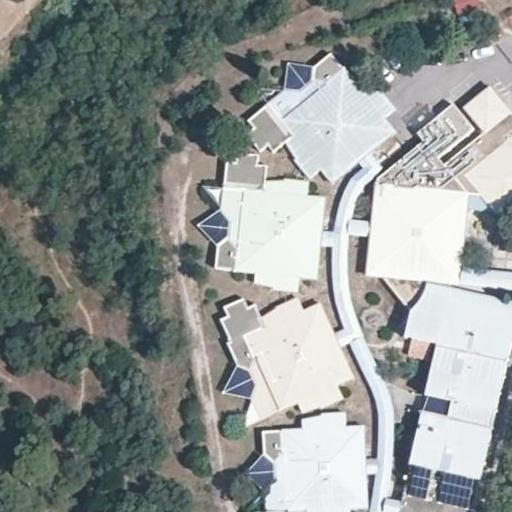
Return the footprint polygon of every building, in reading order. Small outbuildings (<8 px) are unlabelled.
[(453,0),(459,17),(484,9),(480,0),(453,0)] [(398,131),(389,119),(388,119),(388,118),(389,117),(399,109),(387,92),(386,94),(371,80),(364,86),(349,68),(333,82),(318,80),(305,91),(304,104),(286,118),(300,137),(292,143),(303,160),(301,162),(312,176),(324,168),(335,181),(352,167),(350,165),(380,142),(382,144),(398,131)] [(452,285),(457,286),(459,268),(469,195),(484,197),(504,222),(511,216),(511,108),(504,99),(481,97),(467,107),(488,133),(448,165),(427,141),(380,177),(377,203),(393,205),(384,277),(411,311),(405,339),(437,347),(450,296),(452,285)] [(315,252),(319,217),(323,217),(325,195),(308,193),(310,180),(286,177),(286,179),(263,179),(263,187),(245,185),(242,208),(231,213),(231,214),(229,231),(238,241),(236,265),(253,269),(251,275),(273,282),(273,283),(273,284),(274,284),(275,285),(295,287),(297,274),(298,274),(298,273),(299,273),(300,273),(316,274),(319,253),(315,252)] [(367,275),(384,277),(393,205),(377,203),(367,275)] [(351,221),(349,234),(368,237),(370,223),(351,221)] [(457,286),(511,292),(511,274),(459,268),(457,286)] [(438,470),(482,479),(511,348),(511,320),(474,313),(477,302),(450,296),(437,347),(410,464),(438,470)] [(343,379),(335,358),(332,359),(319,326),(322,324),(314,303),(299,309),(294,297),(272,305),(273,307),(253,316),(257,324),(241,330),(248,350),(241,361),(249,384),(262,388),(270,408),(285,403),(289,411),(309,406),(310,409),(332,399),(327,387),(343,379)] [(511,320),(511,309),(477,302),(474,313),(511,320)] [(371,508),(367,425),(348,426),(348,411),(324,413),(323,415),(305,418),(305,428),(284,429),(285,454),(277,462),(277,478),(267,490),(268,511),(274,511),(309,510),(309,511),(352,511),(353,508),(371,508)] [(435,480),(438,470),(410,464),(404,489),(419,493),(422,478),(435,480)] [(475,511),(482,479),(438,470),(435,480),(422,478),(419,493),(404,489),(398,511),(475,511)]
